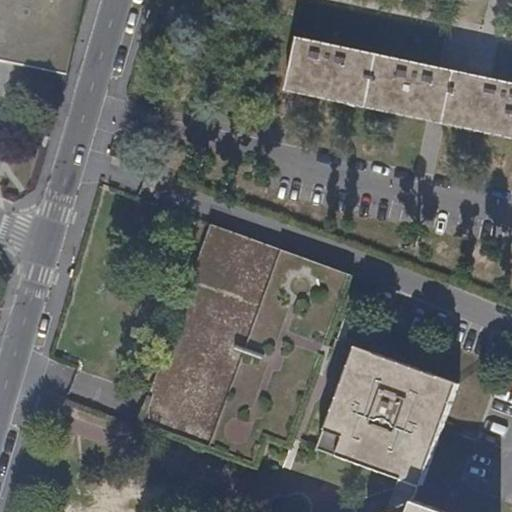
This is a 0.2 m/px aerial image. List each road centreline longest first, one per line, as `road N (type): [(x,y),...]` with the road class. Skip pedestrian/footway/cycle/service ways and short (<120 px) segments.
road 1 (residential): [(511,208),(83,118)]
road 2 (residential): [(0,407),(44,250)]
road 3 (residential): [(44,250),(83,118)]
road 4 (residential): [(83,118),(118,0)]
